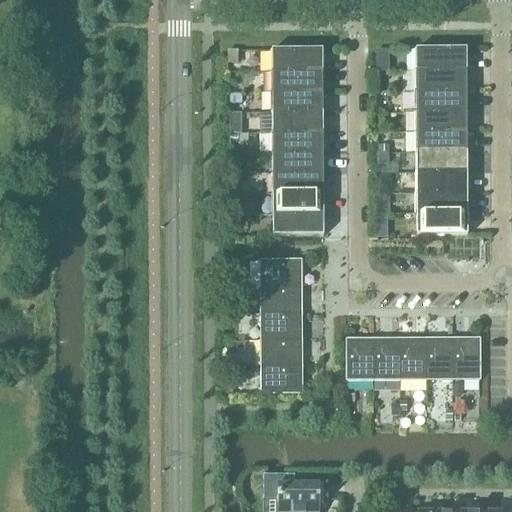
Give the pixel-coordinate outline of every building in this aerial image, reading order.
[(465,51),(415,52),(415,73),(466,72),(465,51)] [(271,52),(271,53),(271,75),(322,74),(322,52),(271,52)] [(466,72),(415,73),(415,93),(466,93),(466,72)] [(322,74),(271,75),(271,94),(322,94),(322,74)] [(466,93),(415,93),(415,114),(466,113),(466,93)] [(271,115),(322,114),(322,94),(271,94),(271,115)] [(466,113),(415,114),(415,134),(466,134),(466,113)] [(272,135),(322,135),(322,114),(271,115),(272,135)] [(466,134),(415,134),(416,155),(466,154),(466,134)] [(272,155),(322,155),(322,135),(272,135),(272,155)] [(466,154),(416,155),(416,175),(466,175),(466,154)] [(272,176),(322,175),(322,155),(272,155),(272,176)] [(378,156),(377,156),(377,166),(378,166),(388,166),(387,155),(378,156)] [(272,196),(322,196),(322,175),(272,176),(272,196)] [(466,175),(416,175),(416,196),(466,195),(466,175)] [(378,176),(378,195),(390,195),(390,176),(378,176)] [(466,195),(416,196),(416,216),(466,216),(466,195)] [(322,196),(272,196),(272,216),(322,216),(322,196)] [(322,216),(272,216),(272,238),(323,237),(322,216)] [(379,216),(376,216),(377,238),(377,239),(379,239),(386,239),(385,216),(379,216)] [(467,237),(467,236),(466,216),(416,216),(416,237),(467,237)] [(259,262),(259,263),(259,289),(301,289),(301,262),(259,262)] [(259,316),(301,316),(301,289),(259,289),(259,316)] [(260,343),(301,342),(301,316),(259,316),(260,343)] [(345,383),(346,383),(375,383),(374,341),(345,341),(345,383)] [(374,341),(375,383),(401,383),(400,341),(374,341)] [(400,341),(401,383),(427,383),(427,341),(400,341)] [(427,341),(427,383),(453,383),(453,341),(427,341)] [(480,382),(479,341),(453,341),(453,383),(480,382)] [(260,369),(301,369),(301,342),(260,343),(260,369)] [(301,369),(260,369),(260,396),(302,396),(301,369)] [(317,511),(318,501),(324,501),(324,486),(289,486),(289,476),(263,476),(263,502),(277,502),(276,511),(317,511)]
